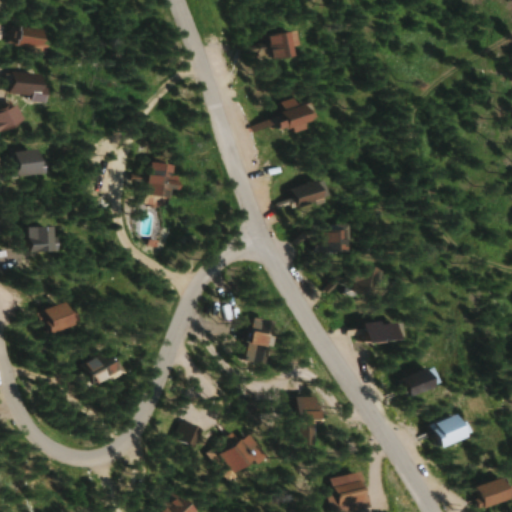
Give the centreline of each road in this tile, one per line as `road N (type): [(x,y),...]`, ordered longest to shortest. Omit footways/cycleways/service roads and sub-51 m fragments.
road 1 (residential): [(428,511),(248,236),(171,0)]
road 2 (residential): [(248,236),(206,251),(176,286),(139,388),(110,429),(86,443),(54,448),(26,428),(0,378)]
